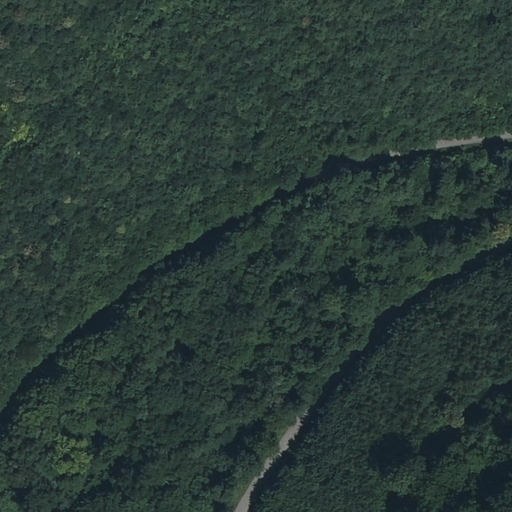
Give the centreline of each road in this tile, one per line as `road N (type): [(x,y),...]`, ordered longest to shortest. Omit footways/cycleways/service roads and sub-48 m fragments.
road 1 (tertiary): [(511,129),(400,144),(260,195),(163,254),(39,355),(0,404)]
road 2 (tertiary): [(241,511),(289,431),(392,304),(511,227)]
road 3 (tertiary): [(400,511),(497,395),(511,392)]
